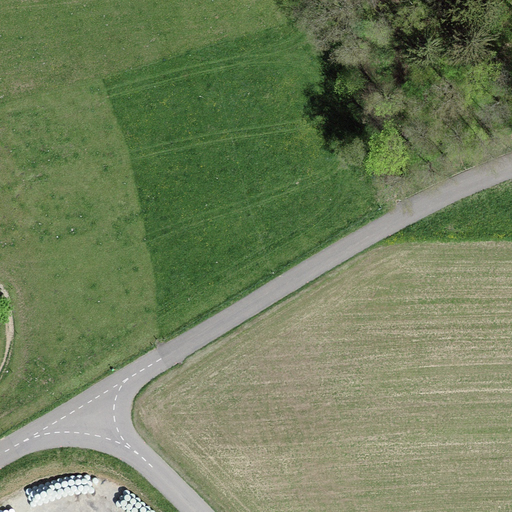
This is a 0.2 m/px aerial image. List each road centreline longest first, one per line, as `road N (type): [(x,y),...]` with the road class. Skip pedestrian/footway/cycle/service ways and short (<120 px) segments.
road 1 (residential): [(511,160),(384,223),(85,413)]
road 2 (residential): [(85,413),(192,511)]
